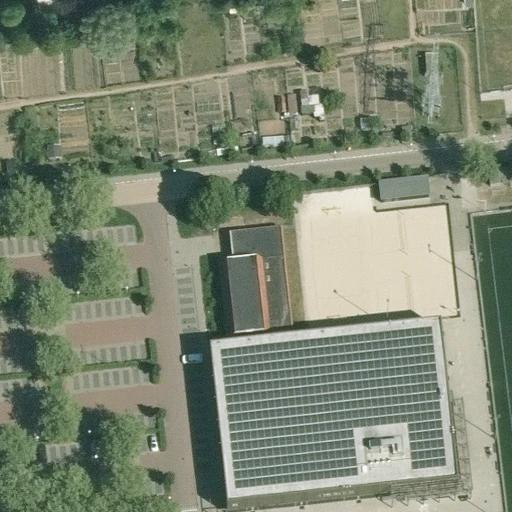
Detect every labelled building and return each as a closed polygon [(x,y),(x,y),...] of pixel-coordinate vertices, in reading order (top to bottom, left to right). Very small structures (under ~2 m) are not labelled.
[(111,33),(113,52),(124,51),(122,31),(111,33)] [(60,161),(59,149),(49,149),(50,161),(60,161)] [(426,181),(379,187),(380,199),(380,203),(428,197),(426,181)] [(231,265),(217,266),(225,341),(291,334),(280,228),(243,232),(245,247),(230,249),(231,265)] [(441,322),(211,346),(227,507),(458,483),(441,322)]
